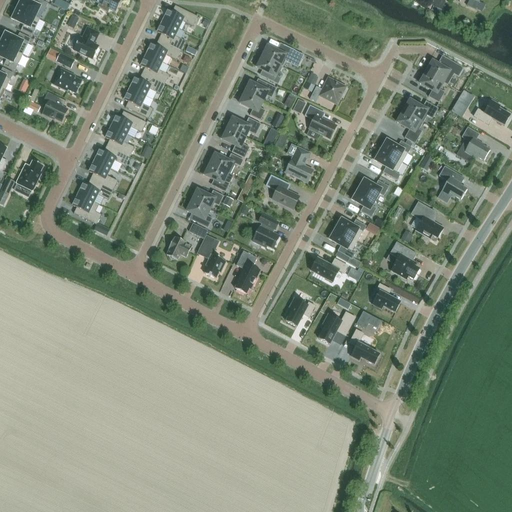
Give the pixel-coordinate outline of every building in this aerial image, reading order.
[(25,0),(21,0),(17,9),(40,20),(39,20),(35,18),(40,8),(45,10),(48,4),(39,0),(35,0),(34,3),(34,4),(25,0)] [(57,0),(55,5),(66,11),(69,5),(58,0),(57,0)] [(95,0),(94,2),(99,5),(97,7),(107,15),(110,10),(116,13),(118,8),(120,9),(121,6),(120,5),(122,0),(121,0),(95,0)] [(429,10),(431,6),(433,0),(424,0),(422,6),(429,10)] [(442,0),(433,0),(431,6),(440,11),(444,1),(442,1),(442,0)] [(479,3),(480,0),(468,0),(466,4),(475,9),(478,2),(479,3)] [(163,22),(179,30),(182,22),(193,28),(198,18),(175,6),(172,12),(168,10),(163,22)] [(45,10),(40,8),(35,18),(39,20),(40,20),(45,10)] [(17,9),(12,20),(23,26),(21,31),(32,36),(35,31),(40,20),(17,9)] [(72,16),(70,21),(76,25),(79,19),(72,16)] [(158,41),(181,52),(186,42),(181,40),(185,33),(179,30),(163,22),(157,33),(161,35),(158,41)] [(80,38),(74,51),(93,60),(99,48),(93,45),(94,41),(95,41),(99,34),(88,29),(82,40),(80,38)] [(5,33),(0,44),(22,55),(28,45),(31,39),(19,34),(17,38),(17,39),(5,33)] [(177,61),(181,52),(158,41),(156,46),(151,44),(146,56),(162,64),(166,56),(177,61)] [(0,44),(0,57),(6,61),(4,66),(15,72),(18,66),(17,66),(22,55),(0,44)] [(297,68),(303,55),(283,46),(279,53),(265,46),(262,52),(264,53),(262,57),(282,67),(285,62),(297,68)] [(60,54),(56,63),(71,70),(75,61),(60,54)] [(162,64),(146,56),(141,67),(145,69),(142,75),(165,86),(170,76),(159,71),(162,64)] [(182,62),(188,65),(191,59),(185,57),(182,62)] [(277,78),(282,67),(262,57),(259,62),(258,62),(255,67),(270,75),(267,80),(278,85),(281,79),(277,78)] [(443,83),(443,84),(447,86),(454,75),(458,78),(463,69),(444,58),(439,66),(430,61),(427,67),(428,68),(426,73),(443,83)] [(0,87),(5,90),(11,80),(14,74),(2,69),(0,73),(0,87)] [(68,93),(68,91),(76,95),(82,82),(75,78),(76,77),(60,70),(57,76),(59,77),(56,82),(54,82),(53,85),(68,93)] [(318,77),(310,73),(306,83),(313,87),(318,77)] [(439,90),(443,84),(443,83),(426,73),(419,84),(431,92),(428,98),(438,104),(445,93),(439,90)] [(129,89),(146,97),(149,90),(160,95),(165,86),(142,75),(139,80),(135,78),(129,89)] [(316,87),(310,100),(316,103),(319,97),(337,106),(342,96),(343,97),(347,90),(345,89),(346,88),(328,79),(322,90),(316,87)] [(27,89),(30,84),(24,81),(21,86),(27,89)] [(244,93),(263,102),(266,96),(271,99),(276,89),(265,83),(263,89),(248,82),(245,88),(247,89),(244,93)] [(128,103),(125,109),(148,120),(153,110),(142,105),(146,97),(129,89),(124,101),(128,103)] [(66,102),(48,93),(44,100),(48,102),(42,115),(51,119),(51,118),(62,123),(68,111),(63,108),(66,102)] [(260,109),(263,102),(244,93),(239,104),(252,111),(249,116),(260,121),(265,111),(260,109)] [(305,104),(297,100),(292,111),(300,115),(305,104)] [(403,112),(423,124),(427,117),(432,120),(438,109),(425,102),(422,108),(408,100),(404,106),(406,107),(403,112)] [(37,106),(28,101),(24,108),(34,112),(37,106)] [(478,110),(474,117),(488,126),(492,119),(504,127),(511,117),(499,110),(500,107),(491,101),(484,114),(478,110)] [(323,113),(310,106),(304,117),(313,121),(309,129),(330,140),(336,127),(320,119),(323,113)] [(14,119),(17,111),(11,108),(7,116),(14,119)] [(116,116),(111,128),(127,136),(131,128),(138,132),(141,133),(146,124),(123,112),(120,118),(116,116)] [(423,124),(403,112),(397,124),(409,131),(405,139),(415,145),(422,132),(419,131),(423,124)] [(227,129),(245,138),(248,132),(255,136),(261,125),(248,119),(245,125),(230,118),(227,124),(229,125),(227,129)] [(274,123),(272,128),(279,132),(282,126),(276,124),(274,123)] [(111,128),(105,139),(109,141),(107,147),(129,158),(134,148),(123,143),(127,136),(111,128)] [(130,129),(127,136),(134,139),(138,132),(131,128),(130,129)] [(465,141),(456,156),(469,164),(473,157),(478,160),(478,159),(484,162),(490,151),(483,147),(484,146),(475,141),(478,135),(466,128),(460,138),(465,141)] [(242,145),(245,138),(227,129),(224,134),(223,133),(220,139),(235,147),(231,153),(244,159),(249,148),(242,145)] [(271,129),(267,137),(274,141),(278,133),(271,129)] [(401,142),(398,147),(386,141),(381,151),(402,164),(411,148),(401,142)] [(304,167),(310,154),(291,145),(286,155),(294,159),(287,174),(307,184),(313,171),(304,167)] [(100,150),(94,161),(111,169),(114,162),(121,165),(125,167),(129,158),(107,147),(104,152),(100,150)] [(375,162),(386,168),(383,173),(397,181),(400,176),(396,174),(402,164),(381,151),(375,162)] [(427,154),(423,161),(431,166),(435,159),(427,154)] [(230,175),(235,165),(240,167),(243,161),(231,155),(228,161),(215,155),(209,165),(230,175)] [(94,161),(89,173),(93,175),(90,180),(113,191),(118,182),(107,177),(111,169),(94,161)] [(29,168),(25,166),(16,184),(33,192),(41,174),(40,173),(43,167),(33,162),(29,168)] [(233,177),(230,175),(209,165),(207,170),(205,170),(202,175),(217,183),(214,188),(225,193),(233,177)] [(444,167),(438,177),(447,183),(442,191),(443,192),(438,200),(447,205),(452,197),(455,199),(455,198),(461,201),(467,190),(460,186),(461,185),(452,180),(456,174),(444,167)] [(293,210),(299,198),(287,192),(290,186),(271,177),(266,187),(276,192),(272,200),(293,210)] [(7,179),(1,192),(8,196),(15,183),(7,179)] [(83,184),(78,195),(94,203),(98,196),(104,199),(108,201),(113,191),(90,180),(87,186),(83,184)] [(364,180),(358,191),(376,201),(379,195),(383,197),(389,188),(378,181),(375,187),(364,180)] [(252,186),(246,183),(240,195),(246,198),(252,186)] [(192,201),(210,210),(213,204),(218,207),(223,197),(213,192),(210,197),(197,191),(192,201)] [(372,207),(376,201),(358,191),(352,201),(363,207),(360,213),(371,219),(376,209),(372,207)] [(76,209),(73,215),(96,227),(97,225),(101,217),(90,211),(94,204),(78,196),(72,207),(76,209)] [(98,196),(94,203),(99,205),(100,206),(104,199),(98,196)] [(233,200),(225,197),(221,205),(229,208),(233,200)] [(207,217),(210,210),(192,201),(186,212),(199,218),(197,224),(208,229),(212,219),(207,217)] [(432,237),(437,240),(443,229),(427,220),(432,211),(418,203),(411,216),(421,222),(415,231),(430,240),(432,237)] [(246,217),(249,209),(243,206),(240,214),(246,217)] [(266,247),(273,250),(279,237),(273,234),(278,224),(262,216),(259,223),(261,224),(253,242),(265,248),(266,247)] [(383,223),(378,219),(374,226),(380,229),(383,223)] [(352,226),(341,220),(335,230),(357,243),(363,233),(366,227),(355,221),(352,226)] [(96,227),(94,230),(107,236),(109,231),(102,227),(97,225),(96,227)] [(189,233),(203,240),(207,232),(193,225),(189,233)] [(337,252),(352,260),(355,255),(351,253),(357,243),(335,230),(329,240),(340,247),(337,252)] [(412,236),(404,231),(399,240),(407,245),(412,236)] [(221,241),(223,237),(209,233),(208,237),(221,241)] [(226,263),(208,254),(214,240),(206,236),(197,255),(208,261),(206,267),(207,268),(204,274),(216,280),(219,273),(220,274),(226,263)] [(186,244),(175,238),(175,240),(174,239),(168,250),(169,250),(166,256),(177,261),(180,256),(186,259),(191,248),(185,245),(186,244)] [(390,272),(407,281),(408,278),(413,281),(419,270),(410,265),(416,255),(396,243),(389,255),(397,260),(390,272)] [(252,267),(256,259),(243,252),(236,266),(243,270),(237,281),(239,282),(235,289),(246,295),(249,290),(250,290),(260,271),(252,267)] [(318,259),(311,272),(332,283),(339,271),(342,273),(345,267),(334,261),(331,266),(318,259)] [(379,293),(372,306),(381,311),(383,308),(395,314),(401,304),(388,297),(391,291),(380,285),(376,291),(379,293)] [(292,311),(286,323),(296,328),(303,315),(309,318),(315,307),(309,304),(307,306),(295,300),(289,309),(292,311)] [(363,312),(356,324),(363,328),(366,323),(368,324),(377,329),(381,321),(363,312)] [(326,327),(319,340),(329,346),(337,332),(346,337),(355,319),(346,313),(341,322),(328,315),(323,326),(326,327)] [(356,333),(350,344),(356,347),(351,357),(359,362),(361,359),(374,366),(380,356),(358,344),(362,336),(356,333)]
